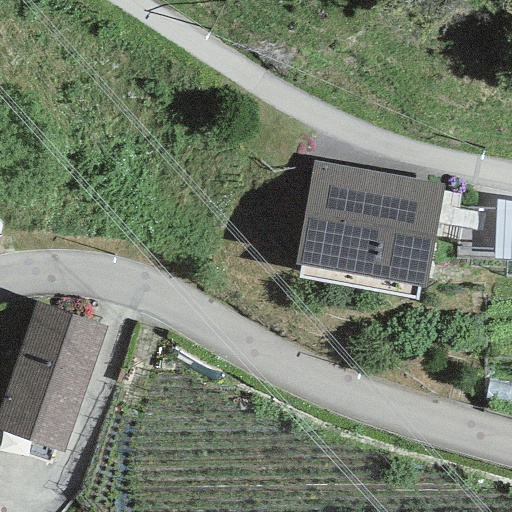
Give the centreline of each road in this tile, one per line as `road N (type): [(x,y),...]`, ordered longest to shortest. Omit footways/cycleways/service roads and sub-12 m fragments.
road 1 (residential): [(511,443),(265,377),(116,292),(0,278)]
road 2 (residential): [(122,0),(313,122),(413,160),(511,178)]
